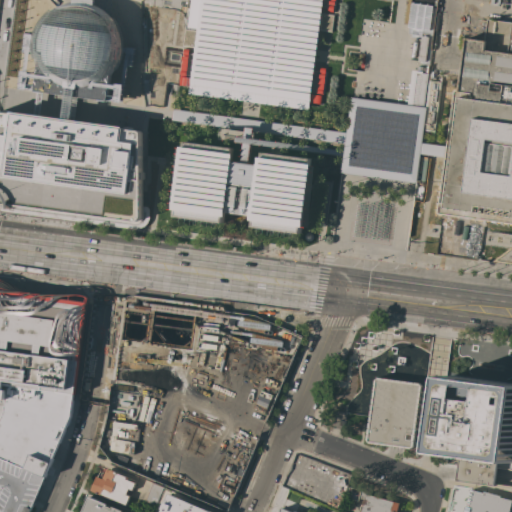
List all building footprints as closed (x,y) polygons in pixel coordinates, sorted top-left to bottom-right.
[(56,82),(44,73),(40,67),(36,61),(32,47),(33,31),(39,17),(50,6),(60,0),(95,0),(108,7),(118,19),(123,34),(124,48),(119,62),(111,75),(107,77),(99,83),(85,88),(70,87),(56,82)] [(200,0),(322,0),(308,113),(188,96),(200,0)] [(511,23),(473,19),(494,45),(465,42),(445,212),(511,219),(511,23)] [(98,121),(119,124),(122,126),(125,129),(127,128),(128,127),(134,127),(134,128),(133,129),(140,130),(141,131),(142,132),(143,135),(143,173),(144,172),(145,173),(145,178),(143,180),(142,206),(147,206),(148,207),(149,208),(150,209),(150,214),(150,217),(149,220),(148,223),(146,225),(144,227),(142,228),(140,229),(137,229),(134,229),(7,212),(0,210),(0,53),(3,54),(10,54),(9,63),(40,67),(44,73),(56,82),(70,87),(85,88),(99,83),(107,77),(105,93),(102,93),(101,99),(100,105),(100,110),(98,121)] [(409,68),(404,105),(425,108),(422,131),(434,133),(441,81),(427,79),(428,71),(425,70),(409,68)] [(415,183),(378,178),(341,173),(343,156),(344,150),(345,143),(345,139),(346,133),(351,98),(388,103),(404,105),(425,108),(422,131),(421,143),(420,148),(419,153),(415,183)] [(101,99),(346,133),(345,139),(345,143),(254,131),(253,139),(344,150),(343,156),(253,144),(250,164),(242,162),(245,143),(219,139),(220,128),(246,131),(100,110),(100,105),(101,99)] [(258,165),(260,157),(262,157),(263,152),(311,159),(310,164),(312,164),(304,227),(302,227),(301,233),(252,227),(253,220),(251,220),(251,216),(227,212),(226,216),(224,216),(223,223),(175,216),(176,210),(173,209),(182,145),(185,146),(185,141),(234,148),(233,153),(235,153),(234,161),(242,162),(250,164),(258,165)] [(430,155),(419,153),(420,148),(421,143),(432,144),(430,155)] [(45,479),(0,456),(0,283),(89,295),(75,396),(74,395),(71,416),(45,479)] [(461,454),(459,465),(458,471),(457,481),(494,485),(495,476),(496,467),(497,459),(511,460),(511,384),(451,376),(450,383),(447,408),(433,406),(419,404),(421,392),(422,386),(421,386),(421,385),(420,384),(420,383),(378,378),(378,379),(376,378),(376,380),(375,380),(370,416),(367,440),(368,440),(368,442),(369,442),(369,443),(392,446),(411,449),(412,448),(413,448),(413,446),(414,447),(416,429),(418,416),(431,417),(445,419),(442,445),(441,451),(447,452),(461,454)] [(335,411),(344,412),(346,412),(344,429),(333,428),(335,411)] [(281,485),(336,507),(349,474),(295,452),(281,485)] [(0,511),(0,456),(45,479),(30,511),(0,511)] [(101,494),(101,495),(91,490),(97,476),(103,479),(107,468),(127,477),(126,479),(135,483),(132,490),(128,489),(126,494),(130,496),(126,505),(101,494)] [(149,492),(148,491),(152,482),(164,487),(156,506),(145,501),(149,492)] [(448,511),(454,488),(460,489),(461,486),(483,493),(484,491),(501,496),(500,497),(511,500),(508,511),(448,511)] [(347,498),(349,488),(361,492),(360,493),(400,504),(399,508),(402,509),(400,511),(361,511),(365,500),(359,498),(358,501),(347,498)] [(79,511),(88,493),(127,510),(126,511),(79,511)] [(213,511),(160,511),(168,494),(169,495),(169,493),(213,511)]
